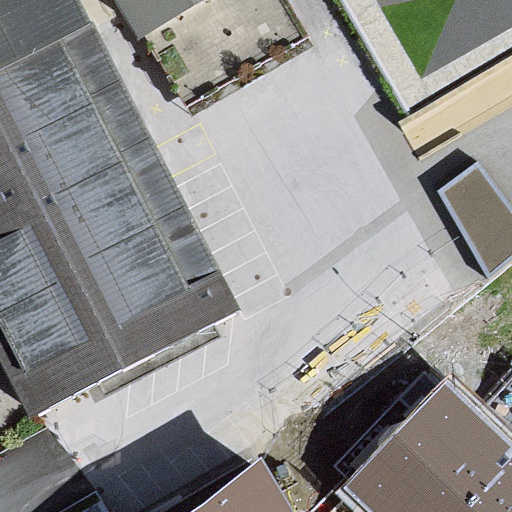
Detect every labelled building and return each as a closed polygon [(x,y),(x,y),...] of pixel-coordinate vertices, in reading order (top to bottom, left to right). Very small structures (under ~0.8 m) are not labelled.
[(77,0),(18,0),(0,8),(0,354),(31,414),(98,380),(237,308),(153,142),(77,0)] [(115,0),(142,46),(221,0),(115,0)] [(494,257),(511,243),(511,201),(478,155),(440,182),(494,257)] [(511,511),(511,438),(448,378),(343,487),(369,511),(511,511)] [(189,511),(293,511),(261,458),(189,511)]
